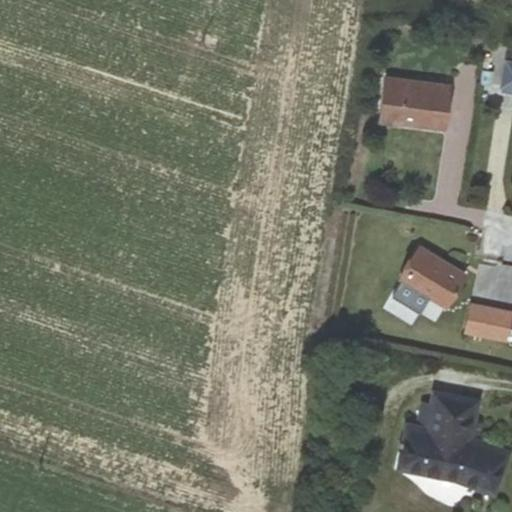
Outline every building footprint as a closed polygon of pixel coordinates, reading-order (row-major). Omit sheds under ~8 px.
[(511,46),(509,46),(501,87),(511,89),(511,46)] [(445,127),(450,83),(384,76),(379,123),(400,125),(400,122),(445,127)] [(464,273),(420,246),(401,279),(445,305),(464,273)] [(510,311),(470,304),(465,331),(504,339),(510,311)] [(477,399),(434,391),(431,403),(421,401),(416,425),(406,423),(398,467),(454,478),(492,492),(508,449),(476,437),(479,420),(473,419),(477,399)]
